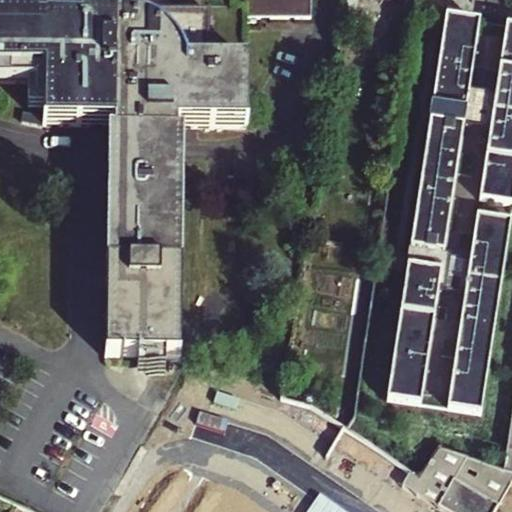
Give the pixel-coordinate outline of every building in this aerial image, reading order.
[(44,0),(45,5),(0,4),(0,84),(28,85),(44,85),(44,112),(44,127),(90,128),(90,137),(103,137),(103,128),(109,128),(105,360),(180,361),(184,130),(248,131),(250,64),(247,64),(248,19),(249,19),(249,8),(238,8),(238,7),(210,6),(210,16),(197,16),(196,15),(180,12),(179,16),(173,16),(167,5),(163,0),(44,0)] [(313,0),(238,0),(238,7),(238,8),(249,8),(249,19),(313,20),(313,0)] [(343,0),(337,45),(351,47),(358,0),(343,0)] [(405,0),(404,13),(416,15),(418,0),(405,0)] [(474,21),(445,16),(432,106),(462,111),(474,21)] [(511,209),(511,25),(501,24),(476,204),(511,209)] [(27,112),(44,112),(44,85),(28,85),(27,112)] [(441,255),(459,125),(430,121),(410,251),(441,255)] [(481,418),(510,222),(474,217),(446,413),(481,418)] [(439,271),(408,267),(386,403),(420,410),(439,271)] [(207,511),(274,399),(194,374),(113,511),(207,511)] [(494,511),(511,482),(511,476),(504,474),(442,453),(419,481),(378,448),(347,432),(285,404),(274,399),(207,511),(494,511)]
